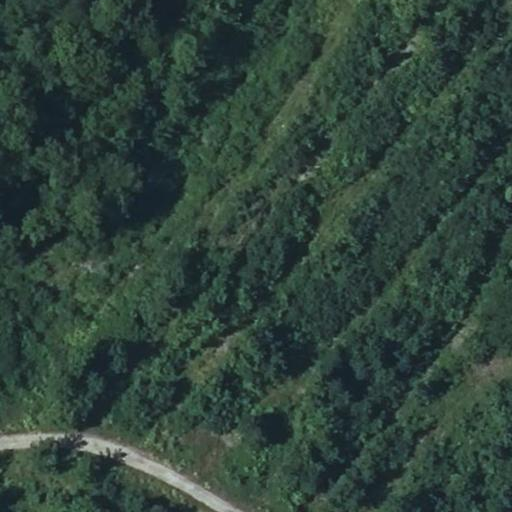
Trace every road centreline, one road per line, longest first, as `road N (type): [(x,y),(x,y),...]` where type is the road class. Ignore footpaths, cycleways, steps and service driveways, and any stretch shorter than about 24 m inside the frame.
road 1 (track): [(0,231),(176,0)]
road 2 (unclassified): [(0,440),(107,443),(230,511)]
